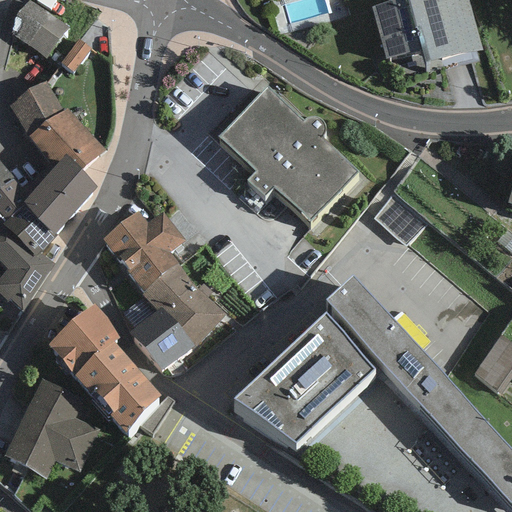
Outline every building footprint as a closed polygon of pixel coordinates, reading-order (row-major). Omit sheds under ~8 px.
[(46,59),(68,27),(30,0),(29,0),(17,14),(12,34),(46,59)] [(468,0),(397,0),(371,7),(385,61),(423,51),(426,64),(482,50),(468,0)] [(79,39),(61,63),(72,72),(91,48),(79,39)] [(46,80),(9,106),(27,136),(64,110),(46,80)] [(303,121),(267,86),(218,136),(255,171),(247,179),(265,197),(274,187),(310,222),(358,174),(321,138),(322,137),(325,134),(326,130),(326,127),(325,124),(323,121),(322,120),(319,118),(317,117),(314,117),(310,117),(307,118),(303,121)] [(67,108),(64,110),(27,136),(53,170),(67,155),(82,169),(107,152),(67,108)] [(82,169),(67,155),(53,170),(28,197),(23,202),(25,204),(6,222),(3,224),(37,257),(41,254),(58,237),(56,234),(98,188),(82,169)] [(0,226),(3,224),(6,222),(25,204),(23,202),(28,197),(0,163),(0,226)] [(428,224),(393,195),(374,219),(405,248),(428,224)] [(139,211),(103,239),(124,263),(173,225),(163,212),(147,222),(139,211)] [(3,224),(0,226),(0,262),(7,269),(0,278),(0,295),(7,302),(9,300),(24,312),(55,264),(41,254),(37,257),(3,224)] [(173,225),(124,263),(131,272),(129,274),(143,292),(178,265),(169,253),(185,241),(173,225)] [(197,290),(178,265),(143,292),(141,294),(157,311),(161,307),(193,345),(196,347),(226,316),(207,298),(211,293),(203,285),(197,290)] [(511,503),(511,451),(352,277),(326,301),(511,503)] [(94,305),(49,345),(74,377),(113,342),(120,336),(94,305)] [(157,311),(130,334),(161,372),(193,345),(161,307),(157,311)] [(296,442),(374,367),(325,313),(233,398),(296,442)] [(511,343),(501,335),(473,377),(500,399),(511,382),(511,343)] [(161,396),(113,342),(74,377),(92,396),(89,398),(107,418),(110,416),(125,432),(161,396)] [(83,399),(41,379),(4,458),(47,478),(55,462),(79,473),(99,430),(74,418),(83,399)] [(167,397),(139,426),(153,435),(175,402),(167,397)]
